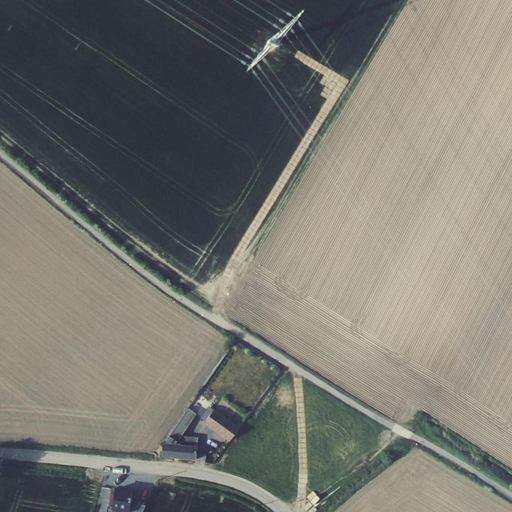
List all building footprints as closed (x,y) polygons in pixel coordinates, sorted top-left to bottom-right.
[(160,452),(191,459),(197,441),(178,436),(210,390),(202,385),(164,439),(160,452)] [(208,405),(216,412),(221,406),(213,399),(208,405)] [(201,415),(227,441),(235,430),(225,421),(216,412),(208,405),(201,415)] [(225,421),(235,430),(239,424),(231,416),(225,421)] [(121,494),(117,511),(135,511),(143,511),(147,499),(121,494)]
